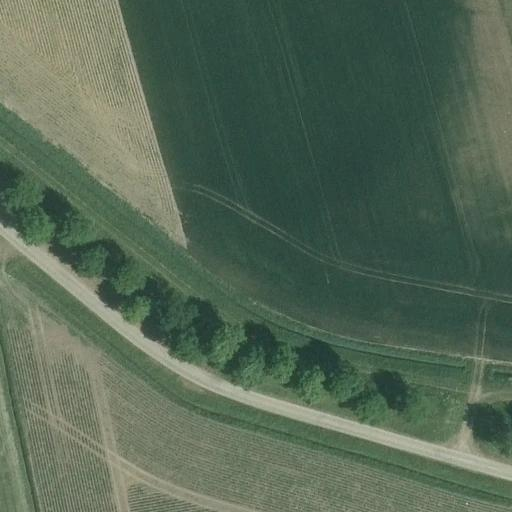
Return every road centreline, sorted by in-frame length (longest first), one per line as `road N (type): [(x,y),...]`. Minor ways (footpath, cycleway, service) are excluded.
road 1 (track): [(511,395),(318,364),(215,319),(0,143)]
road 2 (unclassified): [(511,472),(232,391),(160,358),(0,230)]
